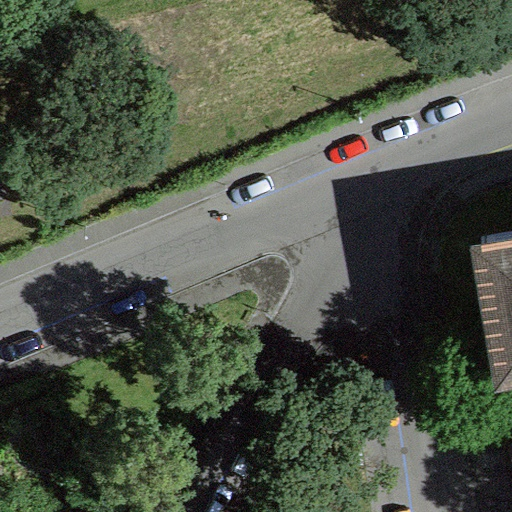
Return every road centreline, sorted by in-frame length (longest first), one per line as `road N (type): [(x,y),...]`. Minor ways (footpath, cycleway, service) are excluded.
road 1 (residential): [(386,174),(0,331)]
road 2 (residential): [(185,511),(386,174)]
road 3 (residential): [(386,174),(422,511)]
road 4 (residential): [(511,124),(386,174)]
